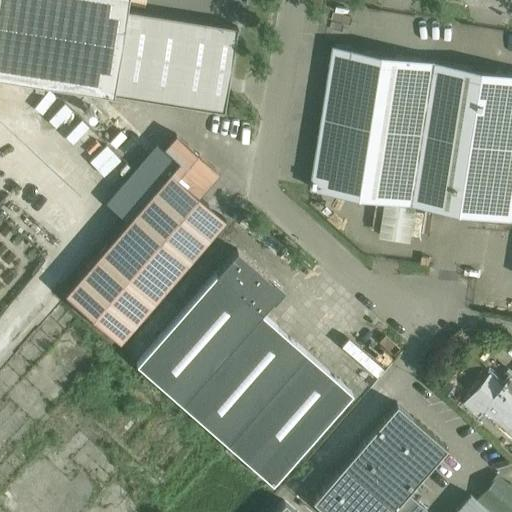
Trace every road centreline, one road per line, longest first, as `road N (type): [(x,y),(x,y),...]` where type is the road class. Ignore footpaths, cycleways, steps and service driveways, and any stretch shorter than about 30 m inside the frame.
road 1 (unclassified): [(425,333),(262,193),(295,0)]
road 2 (unknown): [(0,353),(90,227),(105,176),(90,143),(11,77)]
